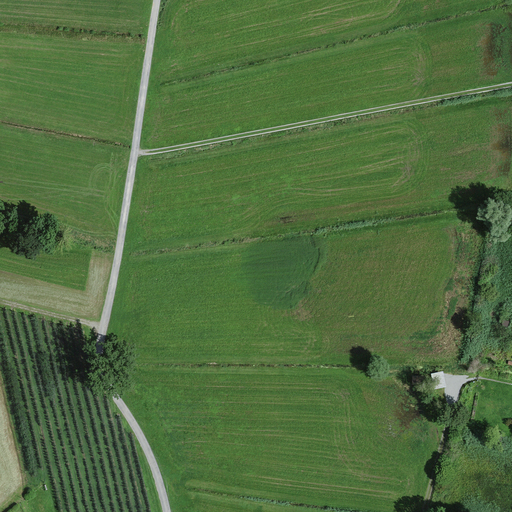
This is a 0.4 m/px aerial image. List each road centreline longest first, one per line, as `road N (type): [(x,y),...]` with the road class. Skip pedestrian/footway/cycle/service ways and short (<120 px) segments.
road 1 (track): [(168,511),(155,467),(101,374),(100,353),(159,0)]
road 2 (track): [(511,87),(136,157)]
